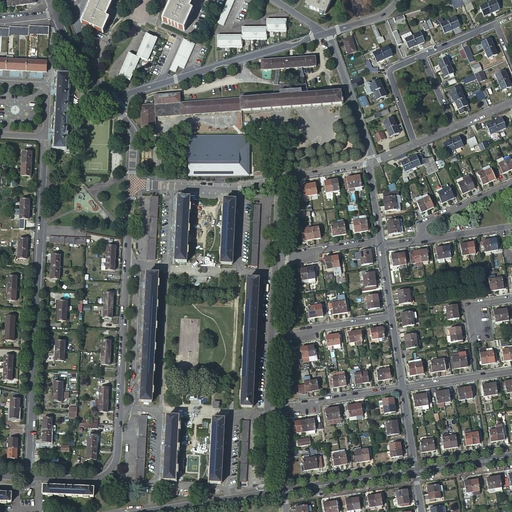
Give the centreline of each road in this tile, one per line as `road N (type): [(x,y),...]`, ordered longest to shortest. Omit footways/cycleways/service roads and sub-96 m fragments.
road 1 (residential): [(131,183),(116,460),(91,479),(29,476)]
road 2 (unclassified): [(29,476),(44,136)]
road 3 (residential): [(320,35),(110,99)]
road 4 (residential): [(274,182),(235,189),(131,183)]
road 5 (residential): [(371,162),(328,32)]
road 6 (residential): [(400,389),(269,409)]
road 7 (residential): [(285,490),(413,471)]
road 8 (residential): [(147,511),(266,493)]
